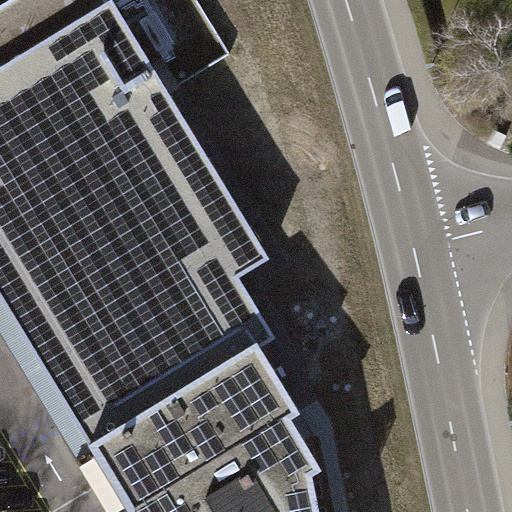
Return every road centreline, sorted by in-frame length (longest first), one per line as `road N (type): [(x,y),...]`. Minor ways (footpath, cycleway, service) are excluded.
road 1 (secondary): [(463,511),(407,241)]
road 2 (secondary): [(407,241),(340,0)]
